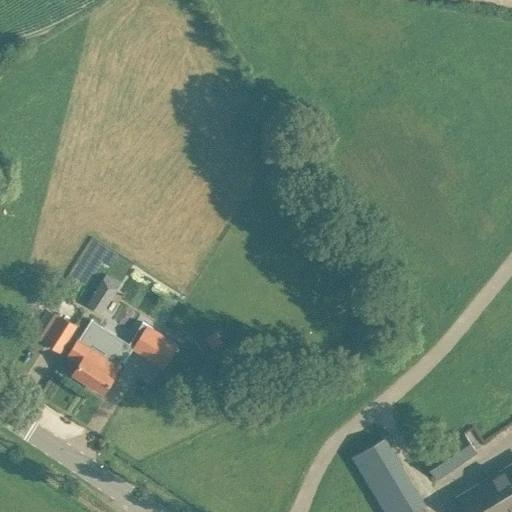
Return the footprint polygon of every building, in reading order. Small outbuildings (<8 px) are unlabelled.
[(89,301),(96,306),(103,310),(118,286),(112,282),(103,277),(89,301)] [(55,312),(39,337),(48,343),(61,351),(77,325),(55,312)] [(79,339),(69,355),(80,363),(73,373),(104,393),(121,365),(119,364),(121,360),(124,362),(130,354),(119,347),(123,341),(90,320),(80,337),(79,339)] [(129,344),(128,345),(133,348),(164,368),(179,344),(143,321),(129,344)] [(226,347),(215,332),(205,339),(216,354),(226,347)] [(444,443),(422,458),(436,478),(458,464),(475,452),(461,432),(444,443)] [(384,437),(352,456),(385,511),(413,511),(425,505),(384,437)] [(466,511),(511,511),(511,463),(458,497),(466,511)]
